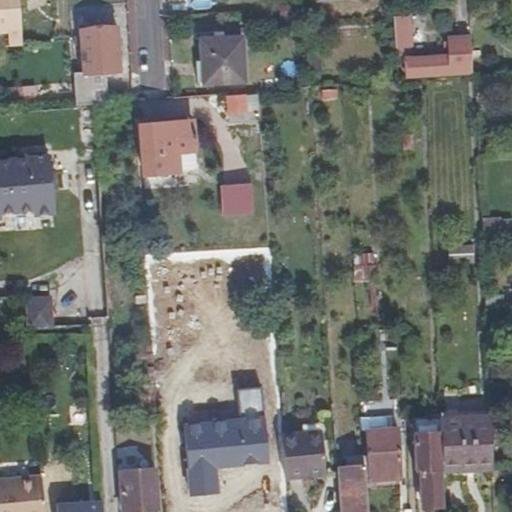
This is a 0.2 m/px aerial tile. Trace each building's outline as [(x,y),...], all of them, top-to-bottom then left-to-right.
[(8,46),(22,44),(19,0),(0,0),(0,32),(7,32),(8,46)] [(282,19),(292,18),(291,6),(281,6),(282,19)] [(414,15),(399,14),(401,57),(407,57),(407,48),(415,46),(414,15)] [(296,30),(295,18),(292,18),(282,19),(281,19),(282,31),(296,30)] [(119,28),(83,30),(86,83),(76,84),(77,104),(109,102),(107,71),(122,70),(119,28)] [(479,72),(477,35),(455,37),(455,55),(411,57),(413,76),(479,72)] [(246,83),(244,38),(202,40),(205,86),(246,83)] [(323,77),(321,59),(305,60),(306,78),(323,77)] [(260,115),(258,101),(238,103),(239,116),(260,115)] [(186,151),(201,150),(199,120),(146,125),(147,155),(149,175),(167,172),(187,170),(189,169),(186,151)] [(202,168),(201,150),(186,151),(189,169),(202,168)] [(48,156),(0,159),(0,212),(34,210),(34,215),(53,213),(52,191),(56,191),(55,173),(50,173),(48,156)] [(251,184),(221,186),(223,240),(255,237),(251,184)] [(487,210),(488,223),(511,222),(511,210),(505,211),(505,209),(487,210)] [(478,236),(453,237),(454,257),(479,256),(478,236)] [(374,253),(352,252),(351,280),(373,280),(374,253)] [(24,292),(27,321),(54,320),(53,290),(24,292)] [(157,411),(152,334),(138,335),(140,363),(139,363),(142,412),(157,411)] [(447,411),(447,423),(448,462),(474,461),(475,465),(495,465),(495,457),(493,409),(447,411)] [(400,423),(368,426),(371,473),(402,471),(400,423)] [(446,462),(444,424),(417,426),(418,465),(428,464),(430,500),(447,499),(446,462)] [(297,430),(281,430),(284,473),(324,471),(321,434),(301,435),(297,430)] [(349,450),(349,459),(365,458),(365,449),(349,450)] [(238,455),(199,457),(200,501),(240,499),(238,455)] [(365,458),(349,459),(351,509),(368,507),(365,458)] [(349,459),(337,461),(340,509),(351,509),(349,459)] [(158,464),(121,467),(123,506),(160,504),(158,464)] [(43,511),(40,470),(0,474),(0,511),(43,511)] [(61,511),(105,511),(104,496),(60,498),(61,511)]
